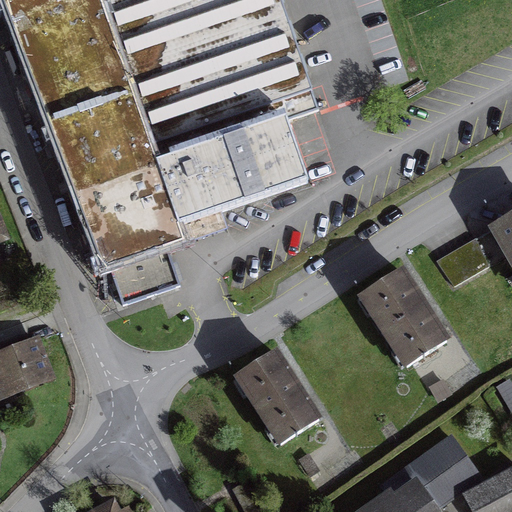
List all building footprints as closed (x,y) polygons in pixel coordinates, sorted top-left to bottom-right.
[(3,14),(104,280),(111,278),(124,314),(181,294),(168,259),(189,252),(231,238),(225,220),(316,189),(295,128),(161,173),(154,154),(312,98),(277,0),(11,0),(15,10),(3,14)] [(511,218),(483,236),(511,283),(511,218)] [(467,243),(432,264),(446,289),(482,268),(467,243)] [(398,275),(355,303),(401,375),(444,347),(398,275)] [(0,402),(48,383),(32,343),(0,355),(0,402)] [(272,357),(230,382),(270,450),(313,425),(272,357)] [(511,412),(496,386),(484,394),(503,425),(511,419),(511,412)] [(430,511),(469,485),(439,442),(367,492),(373,500),(355,511),(430,511)] [(511,511),(511,474),(511,472),(456,500),(461,511),(511,511)] [(244,511),(230,489),(218,497),(226,511),(244,511)]
